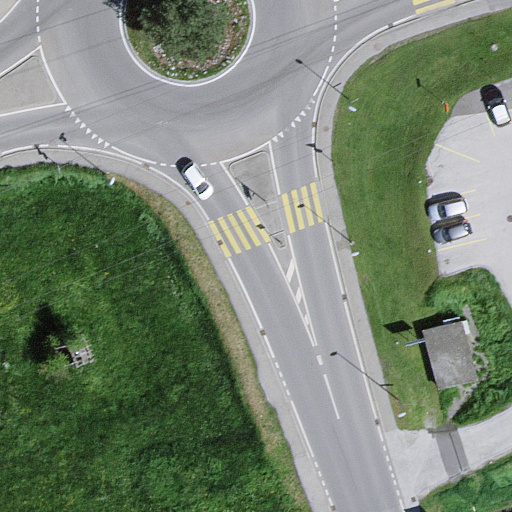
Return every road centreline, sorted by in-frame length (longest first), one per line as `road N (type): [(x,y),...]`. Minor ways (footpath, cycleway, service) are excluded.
road 1 (unclassified): [(308,327),(293,208),(294,65)]
road 2 (unclassified): [(156,132),(244,225),(308,327)]
road 3 (unclassified): [(371,511),(308,327)]
road 4 (tertiary): [(156,132),(198,135),(237,123),(270,99),(294,65)]
road 5 (tertiary): [(64,0),(71,59),(88,88),(126,120)]
road 6 (tertiary): [(0,127),(126,120)]
